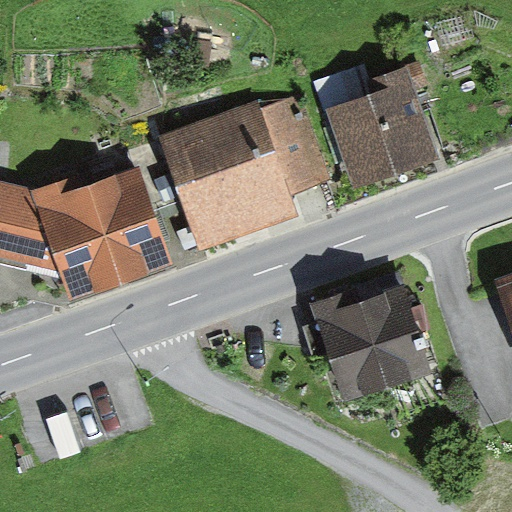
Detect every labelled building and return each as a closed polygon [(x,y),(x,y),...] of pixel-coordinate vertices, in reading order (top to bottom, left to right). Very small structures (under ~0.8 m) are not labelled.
[(396,57),(302,99),(338,179),(432,137),(396,57)] [(268,90),(143,140),(182,237),(307,187),(268,90)] [(143,261),(116,165),(0,197),(0,244),(29,236),(44,289),(143,261)] [(511,262),(463,283),(511,396),(511,262)] [(411,362),(377,274),(293,308),(328,395),(411,362)]
